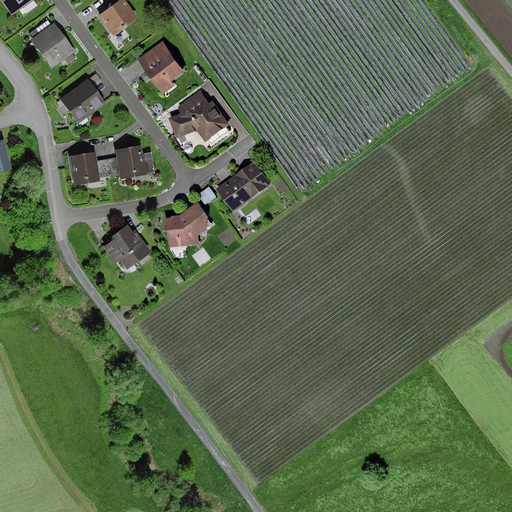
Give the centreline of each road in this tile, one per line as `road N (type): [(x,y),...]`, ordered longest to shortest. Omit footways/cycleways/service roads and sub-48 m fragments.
road 1 (track): [(66,253),(268,511)]
road 2 (residential): [(57,0),(190,183)]
road 3 (residential): [(55,218),(146,204),(190,183)]
